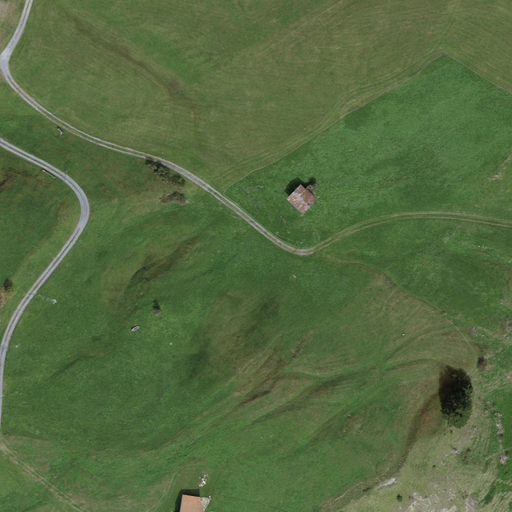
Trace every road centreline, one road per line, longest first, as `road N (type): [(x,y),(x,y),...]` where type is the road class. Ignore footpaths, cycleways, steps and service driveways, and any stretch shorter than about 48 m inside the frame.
road 1 (track): [(315,249),(285,247),(167,164),(71,130),(14,86),(2,59)]
road 2 (track): [(0,141),(62,176),(83,199),(84,216),(26,299),(0,368)]
road 3 (track): [(315,249),(365,224),(413,215),(511,224)]
